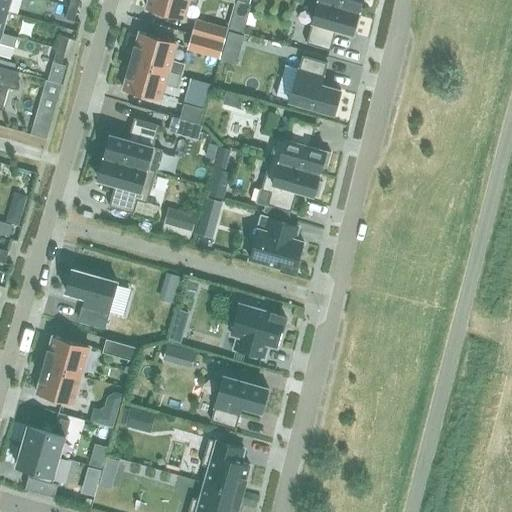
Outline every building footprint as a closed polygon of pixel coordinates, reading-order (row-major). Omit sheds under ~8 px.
[(0,0),(0,9),(9,12),(11,0),(0,0)] [(71,0),(69,6),(78,9),(80,0),(71,0)] [(149,0),(147,9),(184,20),(189,2),(198,5),(199,0),(149,0)] [(359,11),(324,0),(315,0),(303,40),(327,48),(333,27),(352,33),(359,11)] [(324,0),(359,11),(361,0),(324,0)] [(450,0),(448,16),(468,19),(467,23),(488,25),(491,0),(450,0)] [(74,21),(75,20),(78,9),(69,6),(66,18),(74,21)] [(0,10),(0,33),(2,34),(8,13),(0,10)] [(191,34),(224,43),(229,28),(195,19),(191,34)] [(229,28),(224,43),(242,48),(246,32),(229,28)] [(132,61),(169,71),(182,75),(185,64),(172,60),(172,59),(177,42),(140,32),(132,61)] [(224,43),(191,34),(187,50),(220,59),(224,43)] [(66,50),(70,38),(61,36),(57,48),(66,50)] [(63,63),(63,62),(66,50),(57,48),(54,60),(63,63)] [(290,102),(334,114),(341,90),(321,84),(328,62),(303,55),(290,102)] [(169,71),(132,61),(124,90),(160,100),(165,82),(178,86),(182,75),(169,71)] [(53,62),(48,80),(61,84),(66,66),(53,62)] [(19,72),(0,66),(0,109),(2,110),(7,96),(9,87),(15,89),(19,72)] [(202,99),(208,77),(199,75),(193,97),(202,99)] [(48,80),(47,80),(32,134),(47,139),(63,84),(61,84),(48,80)] [(227,91),(223,102),(238,106),(241,95),(227,91)] [(187,120),(199,124),(204,108),(184,103),(180,118),(182,119),(187,120)] [(339,133),(341,119),(319,115),(316,128),(339,133)] [(172,116),(168,131),(182,135),(187,120),(182,119),(180,118),(172,116)] [(111,134),(105,157),(156,172),(162,149),(152,146),(158,124),(135,117),(128,139),(111,134)] [(274,136),(268,159),(320,173),(322,166),(327,167),(331,152),(308,146),(313,125),(290,118),(284,139),(274,136)] [(214,167),(206,194),(223,199),(231,172),(225,170),(231,149),(220,146),(214,167)] [(105,157),(98,180),(117,185),(111,206),(133,212),(137,199),(147,202),(156,172),(105,157)] [(262,181),(256,202),(265,204),(289,211),(295,190),(318,197),(322,182),(318,180),(320,173),(277,161),(268,159),(262,181)] [(206,197),(201,215),(217,219),(222,202),(206,197)] [(265,204),(263,211),(287,218),(289,211),(265,204)] [(10,205),(5,222),(12,224),(20,226),(25,209),(10,205)] [(168,209),(163,224),(191,232),(196,216),(168,209)] [(257,231),(249,258),(257,260),(296,272),(305,242),(295,240),(299,226),(269,217),(261,215),(256,231),(257,231)] [(0,220),(0,233),(9,236),(12,224),(5,222),(0,220)] [(430,232),(393,225),(380,293),(400,297),(399,301),(420,304),(431,248),(427,247),(430,232)] [(5,263),(9,251),(0,248),(0,249),(0,261),(5,263)] [(85,306),(84,306),(80,320),(104,327),(118,281),(73,268),(66,292),(87,298),(85,306)] [(144,276),(141,288),(152,291),(156,280),(144,276)] [(286,317),(240,304),(231,334),(238,336),(235,349),(265,358),(269,344),(278,347),(286,317)] [(171,328),(167,340),(180,343),(183,331),(171,328)] [(45,364),(82,374),(90,345),(53,335),(45,364)] [(106,337),(103,350),(133,359),(137,345),(106,337)] [(215,342),(213,350),(221,352),(223,345),(215,342)] [(167,343),(163,357),(177,361),(181,347),(167,343)] [(82,374),(45,364),(37,393),(74,403),(82,374)] [(211,421),(236,428),(242,407),(262,412),(269,388),(224,375),(211,421)] [(108,396),(105,406),(118,410),(121,400),(123,394),(116,392),(108,396)] [(124,406),(120,421),(126,423),(130,408),(124,406)] [(126,423),(125,424),(138,428),(143,410),(130,407),(130,408),(126,423)] [(105,413),(102,424),(113,427),(116,416),(105,413)] [(23,445),(61,455),(66,435),(68,428),(45,422),(43,429),(28,425),(23,445)] [(210,466),(206,483),(242,493),(251,464),(241,462),(245,448),(210,438),(202,464),(210,466)] [(54,481),(61,455),(23,445),(17,465),(31,469),(30,476),(26,488),(56,496),(59,483),(54,481)] [(91,452),(88,463),(102,467),(105,456),(91,452)] [(107,457),(104,469),(116,472),(120,461),(107,457)] [(89,467),(86,476),(99,480),(101,470),(89,467)] [(236,511),(242,493),(206,483),(201,499),(193,497),(188,511),(236,511)] [(79,492),(76,502),(87,506),(90,495),(79,492)] [(358,511),(359,507),(322,502),(320,511),(358,511)]
